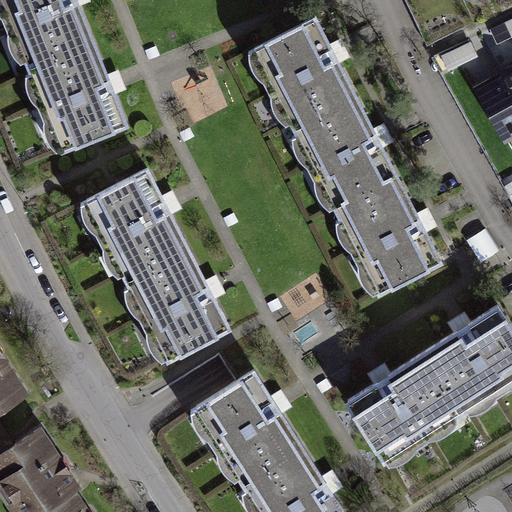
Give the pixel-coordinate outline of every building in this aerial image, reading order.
[(76,0),(4,0),(68,148),(129,122),(76,0)] [(314,10),(252,43),(378,283),(441,250),(314,10)] [(472,38),(443,50),(450,67),(479,54),(472,38)] [(511,133),(511,66),(474,87),(502,139),(511,133)] [(149,162),(82,195),(161,357),(228,325),(149,162)] [(338,398),(377,462),(511,379),(511,323),(498,300),(338,398)] [(0,407),(31,387),(0,341),(0,407)] [(346,511),(254,365),(193,403),(262,511),(346,511)] [(0,460),(8,472),(2,476),(25,511),(96,511),(76,480),(80,477),(46,425),(0,454),(0,460)]
